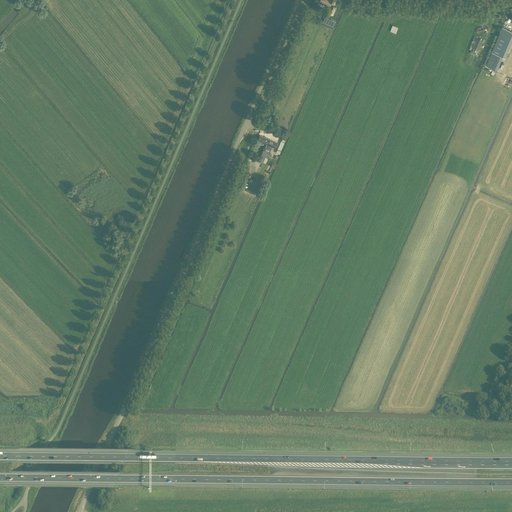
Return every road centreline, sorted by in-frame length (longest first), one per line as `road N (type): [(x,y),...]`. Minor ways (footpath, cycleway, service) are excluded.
road 1 (unclassified): [(79,511),(297,0)]
road 2 (motorway): [(511,463),(0,456)]
road 3 (motorway): [(0,477),(511,482)]
